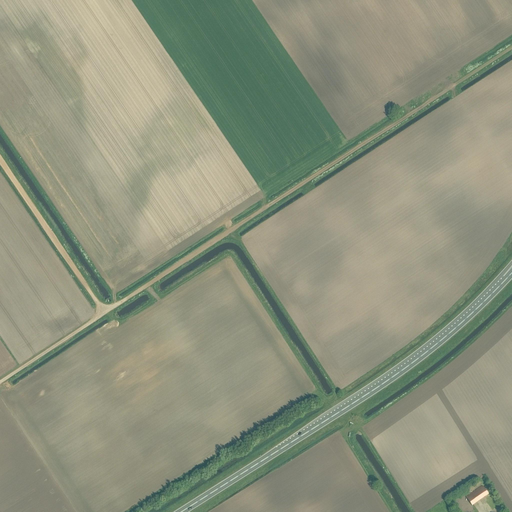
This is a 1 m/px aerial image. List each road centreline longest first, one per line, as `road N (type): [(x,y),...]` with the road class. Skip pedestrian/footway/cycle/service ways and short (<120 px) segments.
road 1 (track): [(0,161),(103,313),(511,45)]
road 2 (trunk): [(181,511),(415,361),(506,279)]
road 3 (unclassified): [(0,381),(103,313)]
